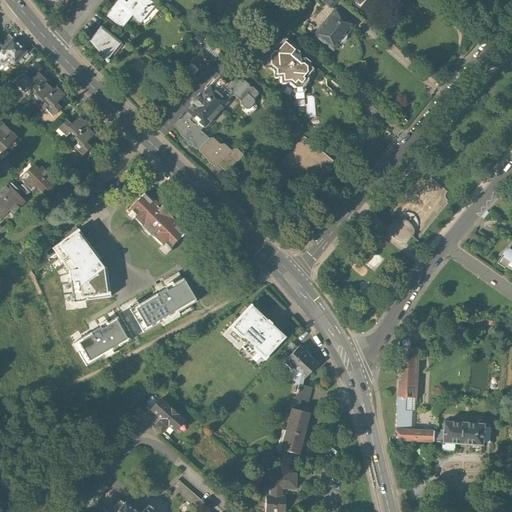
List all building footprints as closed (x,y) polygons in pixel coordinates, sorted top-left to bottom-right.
[(160,4),(155,0),(132,0),(131,2),(129,0),(122,0),(111,14),(127,26),(136,14),(145,21),(160,4)] [(328,0),(339,9),(340,7),(338,5),(342,0),(328,0)] [(361,22),(341,6),(340,7),(339,9),(318,33),(338,50),(361,22)] [(125,42),(105,26),(94,40),(110,59),(125,42)] [(12,39),(8,35),(0,42),(0,51),(12,39)] [(302,46),(290,36),(283,44),(281,42),(277,47),(275,45),(268,54),(269,67),(275,67),(279,70),(279,76),(285,76),(286,82),(294,82),(300,87),(307,87),(312,81),(313,78),(311,77),(318,68),(315,65),(316,63),(314,61),(310,58),(307,56),(305,58),(302,62),(294,55),(302,46)] [(26,52),(12,39),(0,51),(0,63),(1,65),(8,57),(14,64),(26,52)] [(213,40),(207,47),(215,54),(221,47),(213,40)] [(215,54),(207,47),(196,61),(209,72),(220,58),(215,54)] [(31,87),(36,92),(44,83),(46,82),(38,73),(29,82),(25,77),(17,85),(25,93),(31,87)] [(231,101),(239,93),(230,86),(234,82),(224,74),(214,86),(231,101)] [(236,80),(234,82),(230,86),(239,93),(245,99),(245,103),(251,108),(254,108),(258,103),(259,99),(258,99),(262,94),(262,91),(257,86),(254,86),(253,85),(253,84),(245,76),(242,76),(238,81),(236,80)] [(53,92),(44,83),(36,92),(33,95),(40,103),(53,92)] [(231,101),(214,86),(206,95),(197,105),(191,111),(207,126),(209,127),(232,102),(231,101)] [(56,89),(53,92),(40,103),(36,107),(41,112),(47,106),(51,110),(48,113),(53,118),(60,110),(55,105),(64,97),(56,89)] [(318,116),(318,93),(305,94),(305,117),(318,116)] [(204,129),(207,126),(191,111),(185,117),(183,118),(179,122),(179,125),(183,129),(185,131),(185,134),(191,139),(193,138),(197,142),(197,145),(200,147),(203,150),(214,138),(204,129)] [(70,130),(78,138),(92,124),(84,116),(75,125),(70,120),(62,128),(67,133),(70,130)] [(0,157),(1,158),(21,138),(4,121),(0,124),(0,157)] [(100,133),(92,124),(78,138),(86,146),(82,150),(86,155),(94,147),(89,142),(100,133)] [(215,135),(214,138),(203,150),(208,154),(212,158),(212,160),(219,166),(222,166),(223,165),(225,167),(233,174),(241,165),(241,162),(247,156),(247,154),(241,148),(238,148),(236,150),(228,143),(226,143),(225,144),(215,135)] [(40,161),(25,175),(44,196),(59,182),(40,161)] [(0,194),(0,213),(5,218),(15,209),(19,213),(31,201),(14,183),(1,196),(0,194)] [(163,202),(151,190),(132,209),(173,249),(191,230),(179,218),(177,221),(161,205),(163,202)] [(79,231),(53,250),(73,277),(76,302),(109,297),(104,267),(79,231)] [(511,247),(509,251),(508,251),(500,263),(511,271),(511,247)] [(362,261),(374,270),(384,257),(372,248),(362,261)] [(179,274),(130,303),(146,331),(196,302),(179,274)] [(287,338),(251,304),(229,328),(239,337),(235,341),(251,356),(255,352),(261,358),(265,361),(287,338)] [(118,312),(72,338),(88,365),(134,339),(118,312)] [(399,342),(398,344),(398,346),(400,349),(398,397),(413,398),(416,399),(419,349),(410,348),(410,344),(410,342),(409,341),(408,339),(406,339),(403,338),(401,339),(400,340),(399,342)] [(291,342),(281,353),(287,360),(298,348),(291,342)] [(287,360),(284,363),(291,369),(293,367),(301,375),(304,377),(305,378),(318,365),(299,347),(298,348),(287,360)] [(255,352),(251,356),(257,362),(261,358),(255,352)] [(299,377),(301,375),(293,367),(291,369),(289,371),(296,379),(298,377),(299,377)] [(299,385),(295,399),(301,401),(308,402),(311,388),(302,386),(299,385)] [(412,431),(413,398),(398,397),(396,430),(412,431)] [(298,411),(301,401),(295,399),(292,398),(289,409),(292,410),(298,411)] [(184,421),(159,399),(150,410),(161,420),(154,428),(166,439),(173,430),(174,431),(184,421)] [(292,410),(286,432),(303,436),(309,414),(298,411),(292,410)] [(445,443),(463,444),(464,424),(447,422),(445,443)] [(485,425),(464,424),(463,444),(484,446),(485,425)] [(400,441),(400,440),(431,442),(435,442),(435,432),(412,431),(396,430),(396,435),(394,435),(392,436),(391,437),(390,439),(390,441),(390,442),(391,443),(392,444),(393,445),(395,445),(396,445),(398,444),(399,443),(400,441)] [(302,441),(303,436),(286,432),(283,431),(280,441),(283,442),(281,450),(299,455),(301,447),(304,448),(305,442),(302,441)] [(67,465),(64,470),(74,474),(76,469),(78,470),(81,465),(72,461),(69,466),(67,465)] [(271,489),(271,497),(282,497),(282,489),(296,489),(296,474),(269,474),(269,489),(271,489)] [(107,488),(97,480),(88,491),(80,491),(81,497),(88,497),(89,507),(97,507),(96,500),(107,488)] [(178,480),(170,490),(195,511),(196,511),(205,504),(178,480)] [(285,511),(286,497),(282,497),(271,497),(266,497),(265,511),(285,511)] [(147,507),(142,511),(134,511),(121,501),(119,502),(114,507),(114,509),(116,511),(151,511),(152,511),(147,507)]
